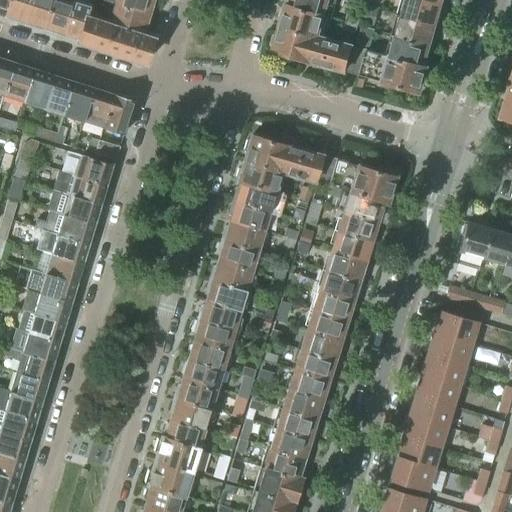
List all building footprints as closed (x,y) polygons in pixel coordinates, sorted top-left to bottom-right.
[(0,0),(0,16),(3,17),(8,0),(0,0)] [(19,19),(24,20),(30,0),(8,0),(3,17),(16,22),(19,20),(19,19)] [(29,26),(42,30),(51,0),(30,0),(24,20),(29,22),(29,23),(29,26)] [(61,33),(64,34),(74,1),(73,0),(51,0),(42,30),(55,34),(58,32),(61,33)] [(103,0),(103,2),(147,16),(149,10),(150,10),(153,9),(155,0),(103,0)] [(290,0),(291,1),(292,1),(290,6),(323,15),(332,18),(336,0),(290,0)] [(419,0),(407,0),(402,17),(437,27),(441,13),(439,11),(438,11),(440,6),(419,0)] [(64,34),(78,38),(85,19),(89,6),(88,5),(78,2),(74,1),(64,34)] [(89,6),(85,19),(145,36),(149,22),(147,20),(146,20),(147,16),(103,2),(100,9),(89,6)] [(283,19),(280,27),(309,34),(317,36),(323,15),(290,6),(286,5),(286,7),(282,8),(280,16),(283,19)] [(347,14),(345,22),(357,25),(359,18),(347,14)] [(402,17),(397,36),(429,46),(430,40),(431,41),(434,40),(437,27),(402,17)] [(85,19),(78,38),(77,42),(141,62),(140,63),(141,63),(147,60),(148,58),(147,58),(152,39),(145,36),(85,19)] [(357,25),(345,22),(342,30),(345,31),(355,34),(357,25)] [(356,47),(349,72),(359,75),(384,82),(391,57),(368,50),(374,30),(362,26),(356,47)] [(273,51),(301,59),(309,34),(280,27),(278,35),(274,35),(271,44),(274,47),(273,51)] [(309,34),(301,59),(345,71),(352,45),(317,36),(309,34)] [(397,36),(391,57),(423,66),(425,58),(426,59),(429,58),(431,49),(429,46),(428,46),(429,46),(397,36)] [(0,94),(3,95),(14,61),(12,63),(5,60),(4,57),(0,55),(0,94)] [(391,57),(384,82),(420,92),(427,67),(423,66),(391,57)] [(3,95),(23,102),(34,67),(23,63),(21,65),(14,63),(14,61),(3,95)] [(23,102),(42,108),(53,76),(45,73),(44,70),(34,67),(23,102)] [(42,108),(63,114),(74,80),(71,82),(65,80),(64,77),(57,74),(55,76),(53,76),(42,108)] [(63,114),(82,121),(94,86),(83,83),(81,85),(74,83),(74,80),(63,114)] [(82,121),(103,127),(114,93),(112,95),(106,93),(104,90),(94,86),(82,121)] [(114,93),(103,127),(124,134),(134,102),(132,101),(130,98),(123,96),(121,98),(114,95),(114,93)] [(511,94),(509,94),(502,117),(511,119),(511,94)] [(0,127),(7,129),(14,131),(16,123),(9,121),(0,118),(0,127)] [(22,133),(35,136),(37,128),(26,124),(22,133)] [(55,142),(62,144),(67,128),(60,126),(55,142)] [(37,127),(37,128),(35,136),(51,141),(54,131),(37,127)] [(247,151),(244,162),(281,172),(313,181),(321,155),(313,153),(253,136),(251,136),(251,138),(250,140),(246,141),(244,148),(247,151)] [(86,151),(94,154),(98,140),(90,137),(86,151)] [(24,141),(19,158),(31,161),(33,162),(39,142),(29,139),(24,141)] [(98,140),(94,154),(115,160),(119,147),(98,140)] [(13,155),(4,154),(0,168),(0,170),(8,173),(13,155)] [(80,155),(74,174),(73,176),(107,186),(110,175),(109,172),(111,165),(113,166),(113,165),(80,155)] [(325,157),(317,183),(339,189),(349,192),(383,201),(386,203),(395,177),(336,160),(325,157)] [(31,161),(19,158),(17,167),(28,170),(31,161)] [(238,182),(241,182),(275,192),(281,172),(244,162),(242,169),(238,169),(236,177),(239,180),(238,182)] [(58,169),(52,190),(68,195),(100,205),(101,205),(100,203),(102,197),(104,195),(107,186),(73,176),(74,174),(58,169)] [(8,198),(16,201),(18,201),(23,181),(13,178),(8,198)] [(236,188),(232,203),(268,214),(275,192),(241,182),(240,187),(239,187),(236,188)] [(301,186),(298,198),(307,201),(309,194),(311,188),(301,186)] [(339,189),(333,208),(343,212),(376,222),(377,222),(380,221),(383,211),(381,209),(380,209),(383,201),(349,192),(339,189)] [(62,215),(95,225),(99,214),(97,212),(99,206),(100,205),(68,195),(52,190),(49,198),(65,203),(62,215)] [(8,198),(2,218),(10,220),(16,201),(8,198)] [(307,201),(298,198),(292,218),(301,221),(305,209),(307,201)] [(315,225),(321,205),(311,203),(311,202),(305,222),(315,225)] [(231,216),(229,223),(262,234),(268,214),(232,203),(228,214),(230,216),(231,216)] [(62,215),(46,210),(42,221),(31,217),(28,225),(39,228),(56,233),(89,244),(88,242),(90,236),(92,235),(95,225),(62,215)] [(341,220),(337,233),(373,244),(377,230),(375,227),(374,227),(376,222),(343,212),(335,210),(333,218),(341,220)] [(10,220),(2,218),(0,223),(0,237),(5,239),(10,220)] [(478,270),(481,258),(480,257),(490,228),(489,228),(488,229),(468,223),(468,222),(467,222),(466,225),(464,225),(461,233),(464,233),(455,263),(478,270)] [(225,227),(220,242),(256,253),(262,234),(229,223),(228,226),(227,226),(225,227)] [(286,228),(283,237),(286,237),(295,240),(298,232),(297,231),(286,228)] [(481,258),(504,264),(511,236),(511,235),(510,236),(490,229),(490,228),(480,257),(481,258)] [(303,230),(299,242),(308,245),(312,233),(303,230)] [(56,233),(50,254),(84,264),(87,254),(85,251),(87,245),(89,244),(56,233)] [(337,233),(331,252),(364,261),(365,256),(366,257),(369,255),(373,244),(337,233)] [(286,237),(283,246),(292,248),(294,241),(295,240),(286,237)] [(256,253),(220,242),(217,254),(219,256),(217,263),(250,273),(251,271),(259,274),(261,266),(253,263),(256,253)] [(308,245),(299,242),(297,249),(306,252),(308,245)] [(331,252),(324,272),(360,283),(365,269),(363,266),(362,266),(364,261),(331,252)] [(50,254),(44,273),(77,283),(76,282),(78,275),(81,274),(84,264),(50,254)] [(213,267),(208,282),(244,293),(250,273),(217,263),(216,266),(213,267)] [(277,266),(274,277),(283,280),(286,269),(277,266)] [(26,289),(38,293),(72,303),(75,293),(74,290),(76,284),(77,283),(44,273),(31,269),(26,289)] [(312,289),(318,291),(351,301),(353,295),(354,295),(357,294),(360,283),(324,272),(321,284),(314,282),(312,289)] [(289,273),(287,281),(297,284),(299,276),(289,273)] [(299,276),(297,284),(298,285),(311,289),(312,289),(314,282),(315,281),(299,276)] [(283,280),(274,277),(270,289),(279,292),(283,280)] [(297,284),(287,281),(284,289),(295,292),(297,284)] [(207,295),(205,302),(238,312),(244,293),(208,282),(205,293),(207,295)] [(445,298),(468,305),(472,293),(448,286),(445,298)] [(318,291),(312,312),(348,323),(353,308),(350,305),(351,301),(318,291)] [(38,293),(32,312),(65,323),(65,322),(64,321),(66,315),(69,313),(72,303),(38,293)] [(468,305),(490,312),(494,299),(472,293),(468,305)] [(494,299),(490,312),(500,315),(500,314),(504,302),(494,299)] [(281,301),(275,321),(285,324),(291,304),(281,301)] [(201,306),(196,322),(232,333),(238,312),(205,302),(204,306),(204,305),(201,306)] [(254,314),(271,319),(274,312),(257,306),(254,314)] [(65,323),(32,312),(23,310),(17,330),(26,333),(60,342),(63,332),(62,329),(64,323),(65,323)] [(312,312),(306,332),(338,342),(341,335),(342,335),(344,334),(348,323),(312,312)] [(440,312),(434,332),(470,343),(476,322),(442,312),(440,312)] [(270,322),(261,319),(259,325),(269,328),(270,322)] [(195,335),(193,342),(227,352),(232,333),(196,322),(193,333),(195,335)] [(271,330),(269,340),(279,343),(282,332),(273,330),(271,330)] [(306,332),(300,353),(335,364),(340,347),(339,345),(338,344),(338,342),(306,332)] [(434,332),(428,352),(464,363),(470,343),(434,332)] [(16,341),(13,349),(54,362),(53,360),(55,354),(57,353),(60,342),(26,333),(23,344),(16,341)] [(189,346),(185,361),(221,371),(227,352),(193,342),(192,345),(189,346)] [(18,360),(14,372),(48,382),(52,371),(50,369),(52,363),(54,362),(13,349),(3,346),(0,354),(18,360)] [(249,357),(259,360),(261,352),(252,349),(249,357)] [(428,352),(421,373),(457,384),(464,363),(428,352)] [(265,353),(262,361),(273,363),(275,356),(265,353)] [(300,353),(294,371),(327,380),(329,374),(330,374),(332,373),(335,364),(300,353)] [(184,375),(182,381),(215,391),(221,371),(185,361),(181,372),(183,374),(184,375)] [(243,367),(240,375),(243,376),(253,379),(255,370),(250,369),(243,367)] [(270,383),(272,375),(259,371),(257,380),(270,383)] [(294,371),(288,390),(324,400),(328,386),(326,384),(327,380),(294,371)] [(14,372),(9,392),(41,402),(42,401),(41,399),(43,393),(45,392),(48,382),(14,372)] [(421,373),(415,394),(451,405),(457,384),(421,373)] [(243,376),(237,395),(247,398),(253,379),(243,376)] [(177,385),(173,399),(209,410),(215,391),(182,381),(181,385),(180,384),(177,385)] [(511,388),(505,387),(501,399),(509,401),(511,392),(511,388)] [(0,411),(3,412),(36,422),(40,411),(38,408),(40,402),(41,402),(9,392),(0,389),(0,411)] [(276,407),(282,409),(282,410),(315,420),(317,414),(318,414),(320,413),(324,400),(288,390),(285,401),(279,399),(276,407)] [(415,394),(409,415),(445,425),(451,405),(415,394)] [(234,404),(231,415),(241,418),(245,407),(247,398),(237,395),(234,404)] [(172,414),(170,421),(203,431),(209,410),(173,399),(169,412),(171,414),(172,414)] [(509,401),(501,399),(498,411),(506,413),(509,401)] [(260,403),(251,400),(249,408),(258,411),(263,412),(265,404),(260,403)] [(282,410),(275,431),(311,442),(316,426),(314,423),(315,420),(282,410)] [(0,432),(29,441),(30,440),(29,439),(31,433),(34,431),(36,422),(3,412),(0,420),(0,432)] [(409,415),(402,437),(438,448),(445,425),(409,415)] [(241,432),(239,439),(247,441),(253,421),(245,419),(241,432)] [(161,437),(160,439),(197,450),(203,431),(170,421),(169,424),(168,424),(165,425),(162,437),(161,437)] [(223,435),(224,435),(234,439),(238,427),(227,423),(223,435)] [(481,425),(478,437),(489,440),(497,443),(501,430),(492,428),(481,425)] [(271,429),(265,449),(303,460),(304,455),(305,455),(308,452),(311,442),(275,431),(271,429)] [(0,453),(25,460),(28,450),(27,447),(28,441),(29,441),(0,432),(0,453)] [(234,439),(224,435),(221,446),(231,449),(234,439)] [(402,437),(397,456),(433,467),(438,448),(402,437)] [(156,452),(154,461),(190,472),(197,450),(160,439),(156,438),(153,451),(156,452)] [(239,439),(235,452),(244,455),(248,441),(247,441),(239,439)] [(497,443),(489,440),(485,452),(493,455),(497,443)] [(259,468),(264,469),(300,480),(301,478),(300,477),(304,466),(302,463),(303,460),(265,449),(259,468)] [(511,450),(509,450),(503,471),(511,473),(511,450)] [(0,474),(19,480),(19,479),(17,479),(19,472),(22,470),(25,460),(0,453),(0,474)] [(219,455),(213,476),(222,479),(228,458),(219,455)] [(433,467),(397,456),(390,479),(426,490),(426,489),(433,467)] [(147,485),(147,486),(183,497),(190,472),(154,461),(151,471),(147,469),(143,482),(147,483),(146,485),(147,485)] [(264,469),(257,491),(294,502),(300,480),(264,469)] [(476,481),(485,484),(488,472),(480,469),(476,481)] [(226,480),(236,482),(238,475),(228,472),(226,480)] [(0,474),(0,501),(11,505),(15,494),(13,492),(15,485),(17,485),(18,484),(19,480),(0,474)] [(462,500),(462,501),(474,504),(479,501),(480,500),(481,496),(485,484),(476,481),(468,479),(462,500)] [(206,489),(207,490),(218,493),(221,483),(208,480),(206,489)] [(499,480),(495,494),(509,498),(510,496),(508,495),(511,484),(499,480)] [(223,491),(223,492),(232,494),(234,487),(225,484),(223,491)] [(146,501),(144,507),(159,511),(178,511),(183,497),(147,486),(143,498),(145,500),(146,501)] [(387,488),(381,508),(393,511),(419,511),(423,499),(387,488)] [(257,491),(250,511),(290,511),(294,502),(257,491)] [(509,498),(495,494),(489,511),(502,511),(501,511),(504,501),(508,502),(509,498)] [(423,511),(450,511),(453,506),(429,497),(423,511)] [(0,501),(0,511),(9,511),(11,505),(0,501)]
